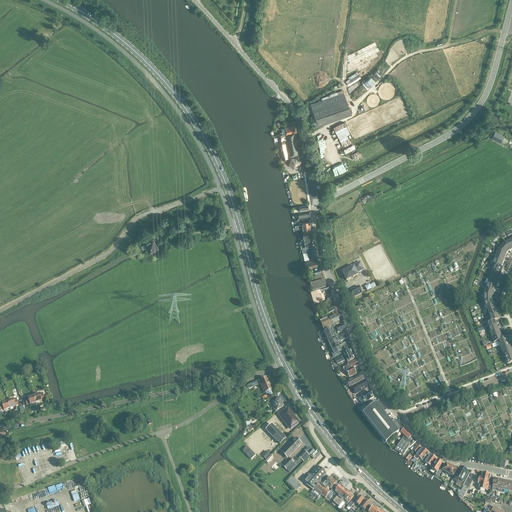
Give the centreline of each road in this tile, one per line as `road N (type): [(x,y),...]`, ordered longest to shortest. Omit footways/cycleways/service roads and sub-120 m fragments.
road 1 (primary): [(285,364),(228,187),(189,113),(130,47),(60,0)]
road 2 (unclassified): [(0,429),(285,364)]
road 3 (unclassified): [(315,201),(463,125),(489,85),(505,28)]
road 4 (unclassified): [(315,201),(297,117),(193,0)]
road 5 (tertiary): [(400,416),(369,378),(319,252),(315,201)]
road 6 (residential): [(316,416),(311,428),(331,460),(397,511)]
road 7 (primary): [(407,511),(316,416)]
road 8 (tertiary): [(507,473),(438,456),(400,416)]
